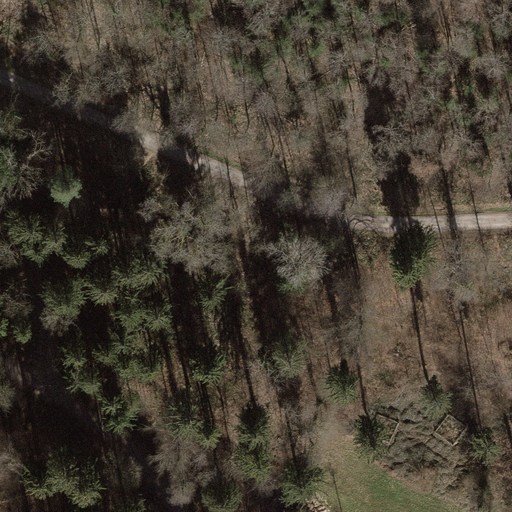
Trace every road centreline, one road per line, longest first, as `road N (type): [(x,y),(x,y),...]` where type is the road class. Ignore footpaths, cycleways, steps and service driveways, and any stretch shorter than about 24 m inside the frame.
road 1 (track): [(0,83),(239,188),(389,220),(511,212)]
road 2 (track): [(0,194),(32,260),(76,403)]
road 3 (track): [(76,403),(178,511)]
